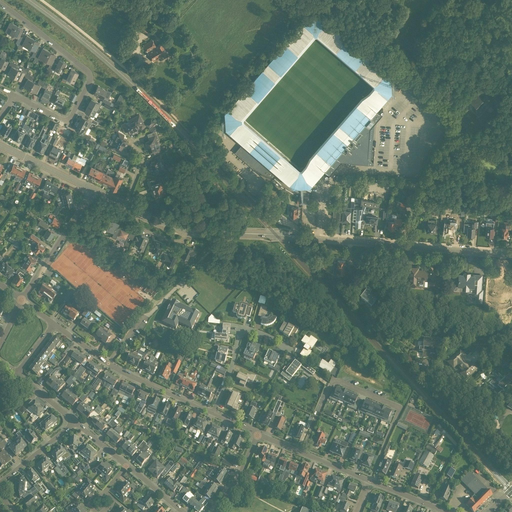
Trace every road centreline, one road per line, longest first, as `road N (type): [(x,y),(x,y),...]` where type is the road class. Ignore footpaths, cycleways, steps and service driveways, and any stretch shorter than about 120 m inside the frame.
road 1 (tertiary): [(400,245),(187,231),(125,205)]
road 2 (residential): [(301,453),(333,380),(399,408),(369,480)]
road 3 (residential): [(14,95),(66,120),(91,78),(0,3)]
road 4 (residential): [(464,126),(429,86),(306,0)]
road 5 (unclassified): [(400,245),(438,159),(464,126)]
road 6 (residential): [(212,412),(243,330),(287,349)]
road 7 (residential): [(511,462),(437,395),(420,365)]
road 8 (residential): [(21,299),(91,189)]
